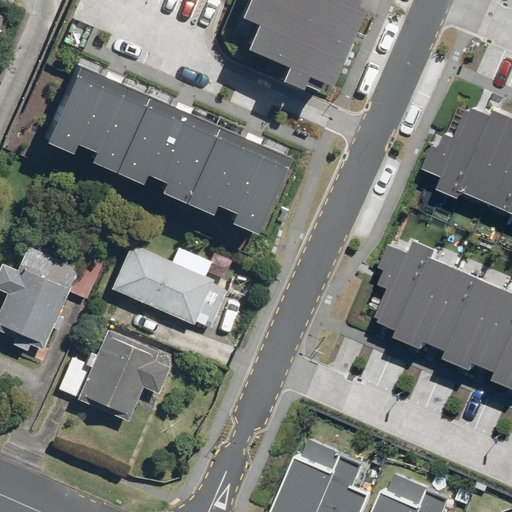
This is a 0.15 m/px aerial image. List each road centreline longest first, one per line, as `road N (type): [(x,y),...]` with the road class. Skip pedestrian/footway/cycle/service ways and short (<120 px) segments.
road 1 (residential): [(374,130),(196,56),(170,23),(112,0)]
road 2 (residential): [(270,364),(511,468)]
road 3 (residential): [(270,364),(374,130)]
road 4 (residential): [(204,511),(270,364)]
road 5 (residential): [(374,130),(429,0)]
